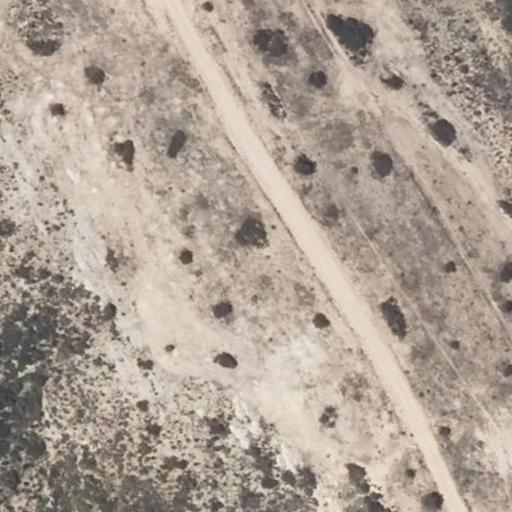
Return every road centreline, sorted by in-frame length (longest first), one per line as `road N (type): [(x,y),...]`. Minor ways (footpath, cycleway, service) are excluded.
road 1 (track): [(455,511),(187,0)]
road 2 (track): [(511,344),(306,0)]
